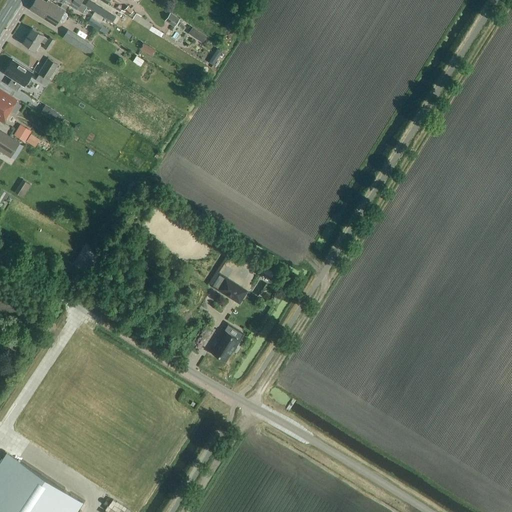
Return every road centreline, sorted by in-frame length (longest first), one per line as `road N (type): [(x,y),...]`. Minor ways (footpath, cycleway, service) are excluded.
road 1 (track): [(185,511),(506,0)]
road 2 (unclassified): [(428,511),(0,251)]
